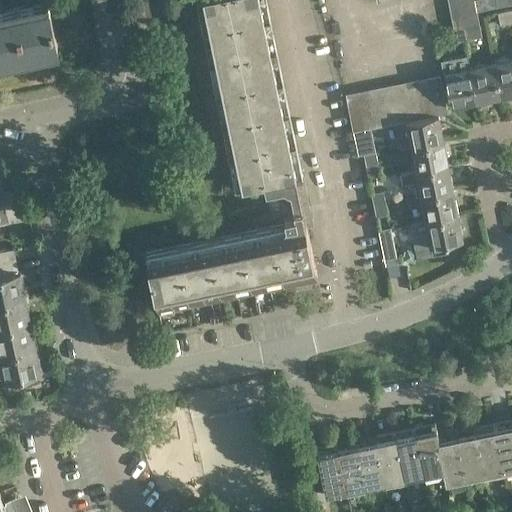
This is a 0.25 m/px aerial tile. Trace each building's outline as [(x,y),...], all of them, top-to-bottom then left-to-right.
[(258,226),(259,231),(147,255),(159,311),(273,285),(317,277),(307,225),(312,224),(302,174),(296,175),(260,0),(203,0),(242,186),(265,182),(271,214),(253,218),(255,227),(258,226)] [(48,1),(0,11),(0,59),(58,47),(48,1)] [(454,18),(478,13),(475,3),(452,8),(454,18)] [(500,24),(511,21),(511,20),(510,10),(498,12),(500,24)] [(467,27),(480,25),(478,13),(454,18),(456,29),(467,27)] [(467,27),(469,39),(482,36),(480,25),(467,27)] [(458,41),(469,39),(467,27),(456,29),(458,41)] [(469,67),(470,67),(468,55),(442,60),(451,105),(476,99),(470,67),(469,67)] [(511,58),(495,62),(501,95),(511,92),(511,58)] [(495,62),(470,67),(476,99),(501,95),(495,62)] [(429,78),(436,114),(439,113),(447,112),(440,75),(429,78)] [(424,116),(436,114),(429,78),(417,80),(424,116)] [(412,118),(424,116),(417,80),(405,82),(412,118)] [(400,120),(406,119),(412,118),(405,82),(393,85),(400,120)] [(388,123),(395,121),(400,120),(393,85),(381,87),(388,123)] [(377,125),(388,123),(381,87),(370,89),(377,125)] [(365,128),(377,125),(370,89),(357,92),(365,128)] [(353,130),(365,128),(357,92),(346,94),(353,130)] [(400,147),(411,144),(443,138),(439,113),(436,114),(424,116),(412,118),(406,119),(400,120),(395,121),(400,147)] [(443,138),(411,144),(416,169),(448,163),(443,138)] [(364,154),(376,152),(373,140),(361,142),(364,154)] [(376,152),(364,154),(366,165),(378,163),(376,152)] [(453,188),(448,163),(416,169),(421,194),(453,188)] [(21,189),(4,192),(1,177),(0,176),(0,222),(26,218),(21,189)] [(453,188),(421,194),(426,219),(457,213),(453,188)] [(374,204),(386,202),(383,190),(371,192),(374,204)] [(386,202),(374,204),(376,215),(388,213),(386,202)] [(462,238),(457,213),(426,219),(416,221),(418,233),(428,231),(431,244),(462,238)] [(379,228),(386,264),(399,262),(391,225),(379,228)] [(0,251),(0,263),(17,260),(15,248),(0,251)] [(19,271),(17,260),(0,263),(0,300),(26,295),(21,271),(19,271)] [(303,288),(305,295),(315,293),(313,285),(303,288)] [(302,296),(301,288),(290,290),(292,298),(302,296)] [(0,326),(31,320),(26,295),(0,300),(0,326)] [(31,320),(0,326),(0,352),(35,344),(31,320)] [(35,344),(0,352),(0,362),(3,378),(41,370),(35,344)] [(502,466),(511,463),(511,420),(494,425),(502,466)] [(444,467),(439,436),(437,425),(414,429),(423,471),(443,467),(444,467)] [(484,470),(502,466),(494,425),(475,429),(484,470)] [(403,475),(423,471),(414,429),(394,433),(403,475)] [(464,474),(484,470),(475,429),(455,433),(464,474)] [(384,479),(403,475),(394,433),(376,437),(384,479)] [(446,478),(464,474),(455,433),(439,436),(444,467),(443,467),(446,478)] [(364,483),(384,479),(376,437),(355,442),(364,483)] [(345,487),(364,483),(355,442),(336,446),(345,487)] [(326,491),(345,487),(336,446),(317,450),(326,491)] [(20,511),(25,510),(19,495),(0,503),(0,511),(20,511)]
